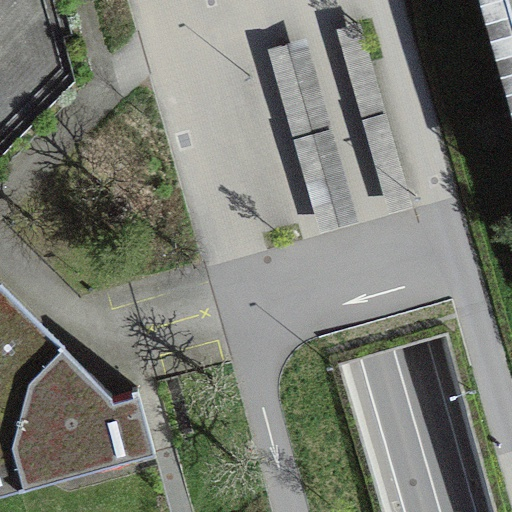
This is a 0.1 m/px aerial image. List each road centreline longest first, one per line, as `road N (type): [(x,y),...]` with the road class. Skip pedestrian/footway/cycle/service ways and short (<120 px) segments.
road 1 (secondary): [(292,0),(437,511)]
road 2 (unclassified): [(461,264),(243,324),(287,511)]
road 3 (unclassified): [(461,264),(386,0)]
road 4 (unclassified): [(511,421),(461,264)]
